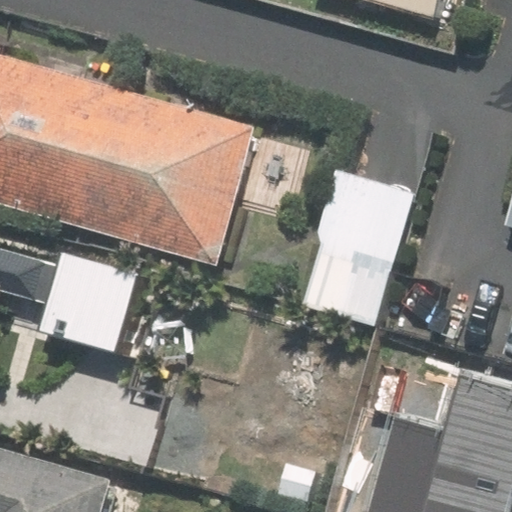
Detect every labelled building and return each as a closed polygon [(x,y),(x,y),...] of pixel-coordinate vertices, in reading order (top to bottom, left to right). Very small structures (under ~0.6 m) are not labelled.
[(445,0),(328,0),(437,31),(445,0)] [(259,136),(0,65),(0,211),(221,272),(259,136)] [(411,199),(335,178),(299,309),(375,330),(411,199)] [(143,282),(63,261),(41,339),(121,361),(143,282)] [(0,304),(11,266),(0,262),(0,304)] [(443,364),(375,345),(347,447),(415,466),(443,364)] [(141,423),(104,413),(114,378),(27,354),(5,432),(92,456),(95,446),(132,456),(141,423)] [(0,511),(108,511),(115,488),(0,455),(0,511)]
